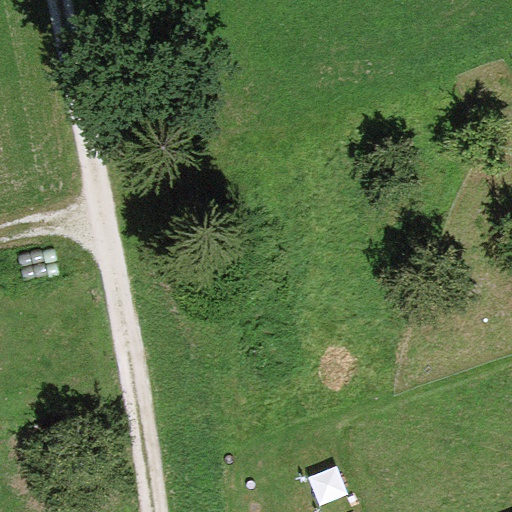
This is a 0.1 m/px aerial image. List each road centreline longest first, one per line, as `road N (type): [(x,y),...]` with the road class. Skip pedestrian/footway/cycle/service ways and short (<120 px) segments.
road 1 (track): [(0,240),(90,211),(53,0)]
road 2 (residential): [(149,511),(90,211)]
